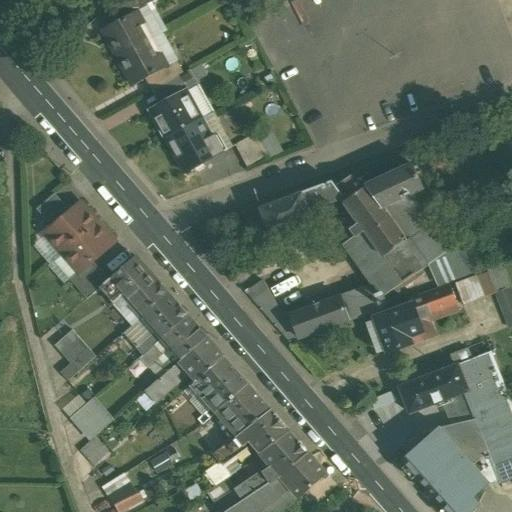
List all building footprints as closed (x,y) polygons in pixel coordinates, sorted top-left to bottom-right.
[(142,0),(119,0),(113,4),(122,20),(137,11),(135,8),(144,3),(142,0)] [(155,3),(144,7),(153,34),(164,30),(155,3)] [(122,20),(102,31),(117,59),(152,39),(137,11),(122,20)] [(152,39),(117,59),(133,86),(153,75),(168,67),(152,39)] [(177,62),(168,67),(153,75),(160,88),(184,75),(177,62)] [(184,75),(160,88),(168,102),(186,92),(199,85),(191,71),(184,75)] [(214,112),(199,85),(186,92),(201,120),(214,112)] [(168,102),(151,112),(166,139),(201,120),(186,92),(168,102)] [(201,120),(166,139),(186,174),(224,152),(214,135),(211,137),(201,120)] [(256,133),(235,145),(247,167),(268,156),(256,133)] [(413,165),(368,186),(383,207),(424,187),(413,165)] [(383,207),(368,186),(364,189),(353,175),(339,184),(335,188),(341,197),(359,223),(352,229),(357,236),(358,237),(365,231),(378,249),(403,283),(428,264),(446,252),(448,240),(439,219),(424,187),(383,207)] [(317,188),(323,204),(341,197),(335,188),(332,182),(317,188)] [(317,188),(261,209),(270,233),(311,218),(308,210),(323,204),(317,188)] [(70,212),(55,194),(37,210),(52,228),(70,212)] [(52,228),(45,234),(62,254),(98,222),(81,203),(70,212),(52,228)] [(98,222),(62,254),(78,272),(79,274),(93,262),(115,242),(98,222)] [(365,231),(358,237),(357,236),(346,244),(358,262),(378,249),(365,231)] [(462,242),(447,250),(446,252),(428,264),(438,288),(475,273),(462,242)] [(378,249),(358,262),(383,297),(403,283),(378,249)] [(108,280),(99,288),(100,288),(113,303),(149,271),(136,256),(108,280)] [(108,280),(93,262),(79,274),(78,272),(70,279),(87,299),(100,288),(99,288),(108,280)] [(149,271),(113,303),(133,326),(169,294),(149,271)] [(496,293),(488,273),(477,277),(485,297),(496,293)] [(477,277),(477,276),(466,280),(474,301),(485,297),(477,277)] [(474,301),(466,280),(455,284),(463,306),(474,301)] [(264,282),(261,281),(246,292),(273,324),(285,321),(264,282)] [(450,286),(410,300),(412,305),(413,305),(418,318),(457,305),(450,286)] [(364,288),(339,297),(348,321),(376,311),(368,289),(364,288)] [(188,316),(169,294),(133,326),(124,334),(143,356),(155,345),(188,316)] [(339,297),(291,314),(292,318),(299,340),(348,321),(339,297)] [(412,305),(375,318),(387,352),(411,343),(409,337),(422,332),(418,318),(413,305),(412,305)] [(208,338),(188,316),(155,345),(161,352),(163,355),(171,348),(175,353),(181,361),(208,338)] [(285,321),(273,324),(290,343),(299,340),(292,318),(285,321)] [(73,331),(64,339),(54,348),(70,365),(88,349),(73,331)] [(169,371),(146,392),(147,394),(155,403),(186,375),(183,372),(187,369),(197,380),(224,356),(208,338),(181,361),(169,371)] [(466,346),(471,357),(489,350),(485,339),(466,346)] [(143,356),(140,358),(145,364),(161,352),(155,345),(143,356)] [(96,357),(88,349),(61,373),(69,382),(96,357)] [(511,461),(511,405),(491,352),(458,365),(468,391),(464,392),(494,468),(511,461)] [(175,353),(163,364),(169,371),(181,361),(175,353)] [(197,380),(192,385),(217,413),(249,385),(224,356),(197,380)] [(458,365),(400,388),(410,413),(464,392),(468,391),(458,365)] [(249,385),(217,413),(237,437),(271,410),(249,385)] [(155,403),(147,394),(144,396),(152,405),(155,403)] [(113,421),(93,399),(72,417),(91,440),(113,421)] [(237,437),(213,454),(222,466),(247,448),(245,445),(251,441),(261,452),(290,431),(271,410),(237,437)] [(490,483),(440,428),(403,460),(448,511),(472,511),(473,511),(467,504),(490,483)] [(290,431),(261,452),(272,466),(235,489),(243,502),(250,497),(281,477),(308,452),(290,431)] [(308,452),(281,477),(250,497),(259,511),(291,487),(300,498),(327,473),(308,452)] [(511,461),(494,468),(500,484),(511,479),(511,461)] [(114,505),(137,493),(127,474),(104,486),(114,505)] [(226,479),(208,491),(214,500),(232,487),(226,479)] [(235,489),(216,503),(221,511),(227,511),(243,502),(235,489)] [(125,511),(142,503),(137,493),(114,505),(117,511),(125,511)] [(243,502),(227,511),(256,511),(259,511),(250,497),(243,502)]
